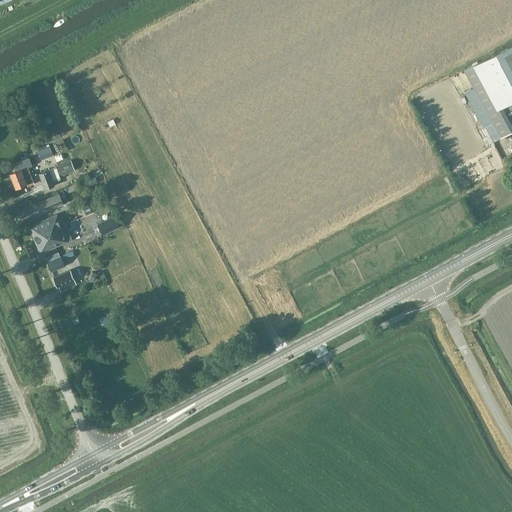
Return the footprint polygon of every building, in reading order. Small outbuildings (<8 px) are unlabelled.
[(511,44),(465,69),(501,137),(508,133),(511,131),(511,125),(505,112),(511,108),(511,44)] [(42,148),(45,156),(52,153),(49,146),(42,148)] [(32,166),(30,160),(29,158),(14,164),(16,170),(10,173),(16,187),(34,180),(28,167),(32,166)] [(60,176),(61,176),(75,170),(71,160),(56,166),(49,169),(40,173),(46,188),(55,185),(53,180),(60,177),(60,176)] [(76,184),(67,188),(69,193),(79,189),(76,184)] [(42,212),(64,203),(60,194),(38,202),(42,212)] [(79,206),(83,215),(91,211),(87,202),(79,206)] [(92,212),(78,218),(81,226),(96,220),(92,212)] [(35,239),(67,226),(64,219),(60,221),(57,214),(29,226),(35,239)] [(116,215),(97,223),(102,234),(121,226),(116,215)] [(72,239),(67,226),(35,239),(40,253),(72,239)] [(65,266),(65,264),(62,256),(47,262),(50,271),(65,266)] [(53,277),(57,287),(59,287),(61,291),(76,284),(70,270),(53,277)] [(93,272),(88,279),(92,281),(97,274),(93,272)]
